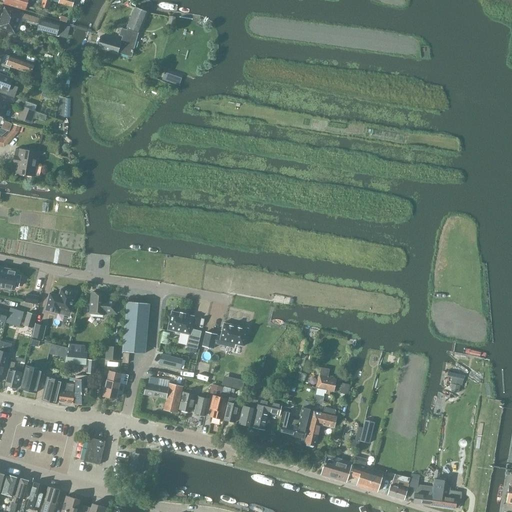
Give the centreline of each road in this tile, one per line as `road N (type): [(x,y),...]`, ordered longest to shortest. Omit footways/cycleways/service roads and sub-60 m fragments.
road 1 (residential): [(160,287),(0,258)]
road 2 (residential): [(125,422),(134,377),(151,358),(160,287)]
road 3 (residential): [(118,421),(0,397)]
